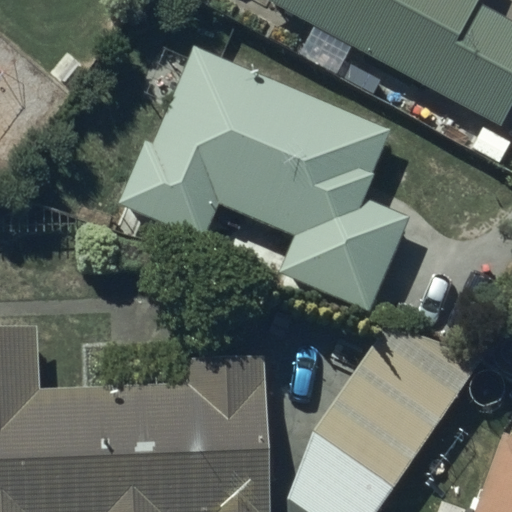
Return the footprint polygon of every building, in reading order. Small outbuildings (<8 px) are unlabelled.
[(479,0),(265,0),(265,2),(501,132),(511,112),(511,31),(473,10),(479,0)] [(379,146),(199,67),(157,162),(146,157),(124,207),(199,240),(215,204),(302,243),(287,276),(365,310),(398,236),(348,214),(379,146)] [(394,308),(313,422),(285,489),(286,511),(371,511),(475,365),(394,308)] [(31,343),(0,344),(0,511),(269,511),(263,370),(192,373),(194,400),(34,407),(31,343)] [(511,511),(511,445),(502,441),(476,511),(511,511)]
